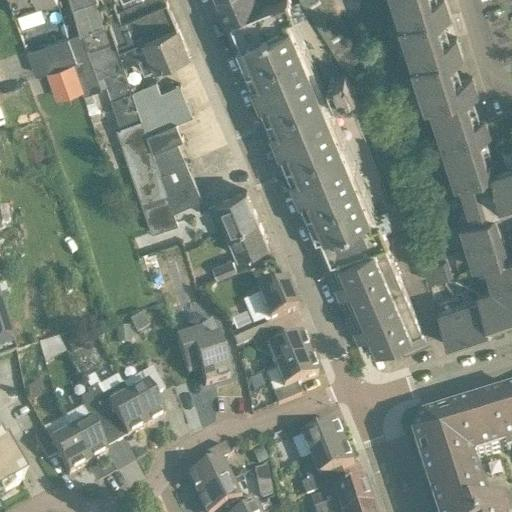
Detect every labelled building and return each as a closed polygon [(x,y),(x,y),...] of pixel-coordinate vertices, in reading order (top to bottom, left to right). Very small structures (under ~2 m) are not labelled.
[(60,0),(8,0),(14,15),(42,6),(39,0),(49,0),(51,6),(61,3),(60,0)] [(126,65),(121,50),(112,24),(109,25),(100,0),(71,0),(81,33),(68,37),(76,62),(72,63),(84,95),(107,87),(121,126),(116,128),(151,233),(153,232),(153,233),(178,225),(178,223),(176,224),(173,212),(160,173),(134,91),(133,91),(123,67),(126,65)] [(100,0),(109,25),(112,24),(121,50),(178,29),(165,0),(144,0),(125,8),(121,0),(100,0)] [(121,0),(125,8),(144,0),(121,0)] [(261,6),(260,5),(257,0),(218,0),(227,20),(261,6)] [(356,86),(339,59),(302,0),(257,0),(260,5),(261,6),(227,20),(268,117),(277,139),(327,260),(337,256),(337,257),(383,241),(383,239),(388,237),(380,217),(374,220),(326,103),(353,88),(356,86)] [(302,0),(339,59),(356,86),(353,88),(393,156),(400,153),(372,67),(366,58),(329,0),(302,0)] [(397,23),(447,7),(445,0),(397,0),(393,1),(396,13),(394,14),(397,23)] [(404,43),(442,31),(439,21),(451,17),(447,7),(397,23),(404,43)] [(121,50),(126,65),(139,59),(145,73),(189,55),(178,29),(121,50)] [(410,64),(460,48),(456,38),(445,41),(442,31),(404,43),(410,64)] [(27,51),(34,70),(36,69),(38,75),(56,69),(72,63),(76,62),(68,37),(48,44),(27,51)] [(427,103),(475,88),(472,78),(457,83),(452,62),(463,59),(460,48),(410,64),(421,99),(425,98),(427,103)] [(202,200),(186,162),(177,141),(183,139),(177,123),(193,116),(180,85),(161,93),(156,82),(134,91),(160,173),(173,212),(196,203),(195,203),(202,200)] [(440,145),(487,130),(485,121),(475,124),(468,101),(478,98),(475,88),(427,103),(440,145)] [(458,184),(500,171),(497,162),(488,165),(480,142),(490,139),(487,130),(440,145),(452,183),(457,182),(458,184)] [(511,167),(500,171),(458,184),(469,221),(470,224),(495,216),(504,214),(505,218),(511,215),(511,167)] [(226,232),(258,218),(246,191),(209,207),(221,234),(227,232),(226,232)] [(466,248),(502,237),(495,216),(470,224),(469,221),(459,224),(466,248)] [(226,232),(227,232),(238,259),(269,245),(258,218),(226,232)] [(484,264),(508,257),(502,237),(466,248),(472,266),(484,263),(484,264)] [(361,324),(355,326),(360,337),(365,335),(373,352),(397,342),(401,352),(427,341),(419,323),(383,241),(337,257),(339,261),(335,262),(342,280),(336,282),(341,293),(347,290),(354,306),(348,309),(348,310),(354,308),(361,324)] [(430,254),(432,262),(447,258),(445,250),(430,254)] [(491,285),(511,278),(511,255),(508,257),(484,264),(491,285)] [(423,265),(428,282),(452,275),(447,258),(432,262),(423,265)] [(213,267),(218,279),(237,272),(232,259),(213,267)] [(479,296),(491,334),(500,331),(498,326),(511,321),(511,278),(491,285),(492,288),(478,292),(479,296)] [(286,286),(257,298),(268,324),(297,312),(286,286)] [(470,341),(491,334),(479,296),(458,303),(470,341)] [(0,300),(0,348),(14,343),(0,300)] [(449,347),(470,341),(458,303),(437,309),(449,347)] [(264,326),(263,324),(253,328),(252,328),(231,336),(237,349),(268,335),(264,326)] [(128,328),(114,330),(116,346),(130,345),(128,328)] [(204,342),(201,332),(176,339),(187,378),(188,378),(187,372),(198,369),(204,388),(230,380),(217,338),(204,342)] [(274,372),(309,358),(300,337),(280,345),(276,334),(252,344),(257,355),(270,361),(274,372)] [(78,335),(64,344),(72,356),(85,348),(78,335)] [(57,340),(39,346),(45,366),(67,358),(57,340)] [(309,358),(274,372),(264,376),(277,407),(300,398),(296,387),(317,378),(309,358)] [(121,387),(145,430),(165,419),(153,399),(164,393),(151,370),(121,387)] [(145,430),(121,387),(103,398),(98,389),(97,387),(86,394),(92,404),(104,426),(114,420),(126,441),(145,430)] [(511,396),(423,425),(414,444),(435,511),(509,511),(506,501),(489,505),(476,464),(477,462),(506,453),(507,457),(511,455),(511,396)] [(94,432),(104,426),(92,404),(62,421),(88,467),(107,456),(94,432)] [(68,477),(88,467),(62,421),(43,431),(45,435),(34,441),(47,463),(57,458),(68,477)] [(310,461),(345,446),(336,426),(315,434),(311,423),(287,433),(292,444),(301,440),(310,461)] [(0,496),(22,484),(0,445),(0,496)] [(345,447),(311,461),(318,479),(300,486),(306,499),(336,486),(331,476),(353,467),(345,447)] [(199,500),(233,483),(223,464),(232,459),(226,448),(204,460),(209,470),(189,480),(199,500)] [(253,456),(259,468),(269,463),(263,451),(253,456)] [(230,511),(250,511),(257,509),(251,498),(243,503),(233,483),(199,500),(204,511),(225,511),(229,510),(230,511)] [(272,487),(259,489),(261,502),(274,499),(272,487)] [(373,511),(374,511),(366,487),(330,499),(329,497),(311,503),(314,511),(373,511)]
